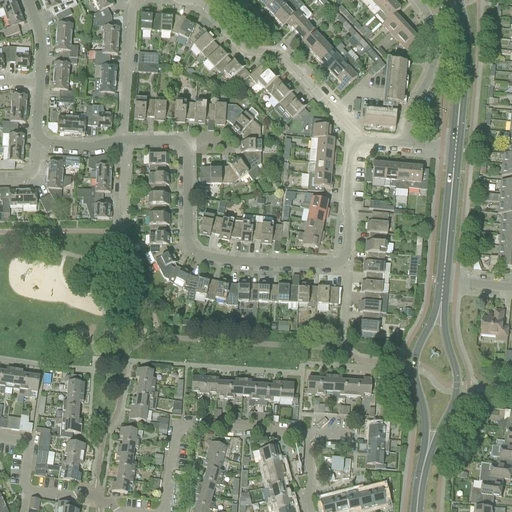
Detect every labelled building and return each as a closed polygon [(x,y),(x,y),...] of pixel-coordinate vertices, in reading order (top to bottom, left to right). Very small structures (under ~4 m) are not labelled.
[(0,0),(0,11),(2,11),(4,18),(19,12),(14,0),(0,0)] [(74,1),(67,4),(65,0),(42,0),(47,12),(49,11),(50,14),(51,13),(53,18),(55,17),(69,10),(68,10),(76,7),(74,1)] [(107,9),(113,6),(109,0),(94,0),(92,1),(99,13),(93,16),(96,22),(111,19),(107,9)] [(258,0),(257,1),(265,10),(276,0),(258,0)] [(274,19),(290,4),(286,0),(276,0),(265,10),(269,14),(268,15),(272,19),(273,18),(274,19)] [(390,0),(375,0),(371,4),(379,12),(379,13),(391,1),(390,0)] [(391,1),(379,13),(387,22),(394,15),(400,10),(391,1)] [(331,16),(335,12),(326,3),(322,6),(331,16)] [(301,9),(298,12),(290,4),(274,19),(282,28),(302,9),(301,9)] [(297,13),(282,28),(286,25),(294,33),(306,22),(312,16),(304,8),(302,9),(297,13)] [(58,23),(72,16),(69,10),(55,17),(58,23)] [(17,27),(23,25),(19,12),(4,18),(9,30),(2,33),(4,39),(19,33),(17,27)] [(152,15),(152,12),(141,12),(140,32),(150,33),(150,31),(159,32),(159,34),(160,34),(161,13),(161,16),(152,15)] [(172,16),(172,14),(161,13),(160,34),(170,34),(170,32),(177,36),(177,37),(178,37),(187,19),(186,19),(181,17),(180,19),(175,17),(172,16)] [(391,35),(402,24),(394,15),(387,22),(382,26),(391,35)] [(342,27),(345,23),(340,17),(336,20),(342,27)] [(119,29),(111,29),(111,19),(96,22),(92,23),(91,28),(103,29),(102,42),(118,43),(119,29)] [(195,26),(196,23),(187,19),(178,37),(187,42),(188,40),(194,45),(207,34),(203,29),(201,31),(198,27),(195,26)] [(302,42),(314,31),(306,22),(294,33),(302,42)] [(350,35),(353,32),(345,23),(342,27),(350,35)] [(399,44),(411,33),(402,24),(391,35),(399,44)] [(72,26),(67,26),(57,25),(56,39),(71,40),(72,26)] [(366,42),(372,36),(364,26),(361,29),(357,32),(366,42)] [(353,32),(350,35),(353,38),(358,44),(362,41),(353,32)] [(213,43),(215,41),(208,33),(207,34),(194,45),(193,46),(207,61),(221,48),(219,50),(213,43)] [(407,53),(419,42),(411,33),(399,44),(407,53)] [(312,55),(324,43),(316,34),(303,45),(312,55)] [(71,47),(71,40),(56,39),(55,52),(62,53),(61,59),(76,60),(77,60),(78,48),(71,47)] [(366,53),(370,50),(362,41),(358,44),(366,53)] [(117,57),(118,43),(102,42),(101,53),(94,53),(94,61),(109,62),(110,56),(117,57)] [(340,44),(332,52),(324,43),(312,55),(320,63),(340,45),(340,44)] [(342,50),(344,49),(340,45),(320,63),(328,72),(340,61),(347,55),(342,50)] [(226,58),(229,56),(221,48),(207,61),(214,69),(214,68),(221,75),(238,60),(233,64),(226,58)] [(3,64),(9,64),(8,49),(0,49),(1,56),(0,56),(0,71),(4,71),(3,64)] [(16,56),(16,49),(10,49),(8,49),(9,64),(15,64),(14,71),(28,72),(29,57),(16,56)] [(382,59),(386,56),(380,49),(376,53),(382,59)] [(381,62),(370,50),(366,53),(367,53),(365,55),(376,67),(376,66),(378,64),(380,62),(381,62)] [(158,56),(148,55),(138,54),(137,66),(158,67),(158,56)] [(336,81),(348,70),(355,64),(347,55),(340,61),(328,72),(336,81)] [(76,66),(76,60),(61,59),(61,65),(54,64),(53,78),(69,79),(70,66),(76,66)] [(243,69),(245,67),(238,60),(221,75),(221,76),(223,74),(227,79),(228,78),(237,88),(248,78),(250,77),(243,69)] [(109,68),(109,62),(94,61),(94,67),(100,67),(99,81),(115,82),(116,68),(109,68)] [(360,69),(355,64),(348,70),(336,81),(341,86),(336,90),(340,95),(357,79),(353,75),(360,69)] [(365,112),(363,127),(395,130),(396,114),(395,114),(396,106),(402,107),(403,96),(405,65),(390,64),(386,105),(383,105),(382,113),(365,112)] [(157,75),(158,67),(137,66),(137,74),(147,75),(157,75)] [(272,70),(267,74),(261,66),(250,77),(248,78),(255,85),(256,84),(263,92),(279,77),(272,70)] [(371,79),(375,75),(371,71),(367,75),(371,79)] [(277,79),(279,77),(263,92),(264,92),(264,91),(278,106),(290,94),(293,92),(285,84),(283,86),(277,79)] [(68,92),(69,79),(53,78),(52,92),(59,92),(59,98),(74,99),(74,93),(68,92)] [(92,94),(91,100),(97,101),(107,101),(107,95),(114,96),(115,82),(99,81),(98,94),(94,94),(92,94)] [(278,106),(273,110),(287,125),(291,121),(299,113),(306,107),(299,99),(297,101),(290,94),(278,106)] [(26,111),(26,97),(11,96),(11,110),(26,111)] [(156,101),(145,101),(135,100),(134,120),(144,121),(145,118),(154,119),(154,122),(156,101)] [(174,123),(175,103),(156,101),(154,122),(164,123),(165,120),(174,120),(174,123)] [(194,125),(195,104),(175,103),(174,123),(184,124),(185,121),(194,122),(193,125),(194,125)] [(214,126),(215,106),(195,104),(194,125),(204,125),(204,122),(214,123),(213,126),(214,126)] [(225,107),(225,106),(215,106),(214,126),(224,127),(224,123),(228,123),(233,128),(231,130),(245,115),(244,114),(243,115),(235,108),(225,107)] [(92,107),(86,107),(85,120),(71,119),(70,134),(84,135),(85,127),(91,128),(91,123),(92,107)] [(104,116),(102,108),(92,107),(91,123),(91,128),(97,128),(97,130),(110,131),(111,123),(115,123),(115,117),(111,117),(112,116),(104,116)] [(0,124),(0,127),(2,128),(2,129),(17,130),(18,124),(25,125),(26,111),(11,110),(10,123),(2,123),(2,125),(0,124)] [(251,122),(252,121),(245,115),(231,130),(239,137),(241,135),(243,137),(243,143),(240,144),(260,143),(259,129),(251,122)] [(71,119),(68,119),(58,118),(57,133),(70,134),(71,119)] [(310,139),(336,142),(332,136),(329,136),(330,129),(326,128),(326,124),(324,122),(311,121),(310,139)] [(284,128),(279,132),(283,136),(288,130),(285,127),(284,128)] [(2,129),(1,135),(3,135),(2,149),(3,149),(8,149),(23,150),(24,137),(17,136),(17,130),(2,129)] [(316,152),(335,154),(335,153),(333,153),(333,147),(336,147),(339,145),(336,142),(310,139),(310,140),(318,140),(316,152)] [(247,175),(260,166),(260,143),(240,144),(240,154),(242,154),(242,157),(238,161),(236,158),(247,175)] [(511,145),(508,145),(507,155),(502,154),(502,155),(511,156),(511,145)] [(0,170),(14,170),(14,163),(22,164),(23,150),(8,149),(7,162),(0,163),(0,170)] [(168,156),(164,156),(164,152),(147,152),(147,156),(148,156),(148,176),(168,176),(165,176),(165,167),(168,167),(168,156)] [(334,166),(335,154),(316,152),(315,164),(331,165),(331,166),(334,166)] [(511,167),(511,156),(502,155),(501,166),(511,167)] [(104,161),(107,159),(106,157),(91,160),(88,160),(88,170),(95,173),(95,180),(110,181),(111,167),(104,167),(104,161)] [(79,166),(79,159),(55,158),(55,164),(48,163),(47,177),(62,178),(63,170),(65,170),(71,167),(71,165),(79,166)] [(232,185),(247,175),(236,158),(227,164),(229,167),(226,168),(221,168),(220,166),(220,186),(232,185)] [(315,164),(309,163),(308,165),(307,174),(308,175),(330,177),(330,178),(333,178),(333,172),(331,172),(331,166),(334,166),(331,166),(331,165),(315,164)] [(384,182),(385,166),(373,164),(372,171),(365,171),(364,184),(371,185),(371,181),(384,182)] [(210,186),(220,186),(220,166),(210,166),(210,169),(200,169),(200,185),(210,185),(210,186)] [(396,183),(397,167),(385,166),(384,182),(389,183),(389,188),(395,189),(394,193),(395,193),(396,183)] [(511,178),(511,167),(501,166),(500,177),(511,178)] [(407,190),(409,168),(397,167),(396,183),(395,193),(406,194),(407,190)] [(409,168),(407,190),(426,192),(428,174),(421,173),(422,169),(409,168)] [(330,178),(330,177),(308,175),(307,192),(323,194),(323,189),(332,190),(332,184),(330,184),(330,178)] [(165,187),(168,187),(168,176),(148,176),(148,196),(168,196),(165,196),(165,187)] [(62,178),(47,177),(46,191),(47,191),(50,196),(44,198),(52,212),(57,209),(56,207),(60,205),(61,189),(64,189),(69,186),(70,179),(62,178)] [(110,195),(110,181),(95,180),(95,188),(93,188),(90,192),(77,191),(77,199),(87,200),(103,200),(103,194),(110,195)] [(511,183),(509,183),(501,182),(499,193),(511,193),(511,183)] [(9,208),(22,207),(22,192),(8,193),(9,200),(3,200),(3,223),(9,223),(9,208)] [(22,207),(36,207),(36,192),(22,192),(22,207)] [(480,195),(479,197),(480,197),(483,197),(482,202),(498,204),(511,204),(511,193),(499,193),(499,196),(480,194),(480,195)] [(323,202),(324,197),(305,195),(303,204),(310,205),(309,212),(327,216),(328,210),(326,210),(327,203),(323,202)] [(166,207),(169,207),(168,196),(148,196),(148,216),(169,216),(166,216),(166,207)] [(46,215),(52,212),(44,198),(39,201),(46,215)] [(103,200),(87,200),(77,199),(77,200),(83,200),(83,206),(86,206),(91,222),(96,222),(96,220),(109,221),(109,207),(102,206),(103,200)] [(381,212),(382,203),(369,202),(368,210),(381,212)] [(382,207),(381,212),(389,212),(393,213),(393,211),(393,208),(387,207),(387,204),(382,204),(382,207)] [(511,215),(511,204),(498,204),(497,214),(511,215)] [(326,221),(327,216),(309,212),(306,224),(322,227),(324,220),(326,221)] [(387,225),(388,215),(371,214),(370,223),(367,223),(366,233),(387,235),(387,225)] [(511,215),(497,214),(497,215),(502,215),(501,226),(511,226),(511,215)] [(166,227),(169,227),(169,216),(148,216),(148,236),(169,236),(166,236),(166,227)] [(213,219),(213,218),(203,216),(199,236),(209,238),(210,235),(219,237),(218,240),(223,220),(222,220),(222,221),(213,219)] [(262,225),(260,245),(271,246),(271,243),(281,244),(281,242),(282,229),(282,227),(272,226),(273,221),(271,219),(263,218),(262,225)] [(233,223),(233,222),(223,220),(218,240),(229,242),(229,239),(233,239),(240,240),(240,243),(242,223),(233,223)] [(253,224),(242,223),(240,243),(251,244),(251,241),(260,242),(260,245),(262,225),(253,224)] [(321,233),(322,227),(306,224),(304,235),(322,239),(323,234),(321,233)] [(511,237),(511,226),(501,226),(500,236),(511,237)] [(387,236),(387,235),(366,233),(366,234),(369,234),(368,243),(365,243),(364,253),(385,255),(386,245),(385,245),(386,236),(387,236)] [(322,239),(304,235),(298,234),(297,241),(302,243),(301,248),(317,251),(319,244),(321,244),(322,239)] [(166,247),(169,247),(169,236),(148,236),(148,247),(149,247),(149,253),(154,263),(172,254),(169,256),(166,250),(166,247)] [(511,248),(511,237),(500,236),(499,247),(511,248)] [(422,239),(412,238),(411,238),(411,242),(416,242),(414,258),(420,259),(422,239)] [(511,259),(511,248),(499,247),(498,258),(511,259)] [(385,256),(385,255),(364,253),(364,254),(367,254),(367,263),(364,263),(363,273),(383,275),(384,265),(383,265),(384,256),(385,256)] [(174,265),(177,264),(172,254),(154,263),(159,273),(159,272),(163,281),(173,286),(172,288),(181,270),(181,269),(181,270),(175,268),(174,265)] [(411,258),(409,277),(416,278),(417,266),(420,266),(420,259),(411,258)] [(511,270),(511,259),(498,258),(497,269),(511,270)] [(189,277),(191,274),(181,270),(172,288),(182,292),(187,293),(185,303),(193,304),(195,296),(199,276),(198,279),(192,278),(189,277)] [(383,275),(363,273),(363,274),(366,274),(365,283),(362,283),(361,293),(387,296),(388,286),(382,285),(381,285),(382,275),(383,275)] [(209,281),(210,278),(199,276),(195,296),(205,298),(204,301),(214,303),(219,280),(218,283),(209,281)] [(229,285),(229,282),(219,280),(214,303),(215,300),(224,302),(224,304),(225,305),(226,307),(228,307),(237,307),(237,303),(238,283),(238,286),(232,286),(229,285)] [(248,286),(249,283),(238,283),(237,303),(237,307),(237,303),(257,304),(258,283),(258,286),(248,286)] [(268,287),(269,284),(258,283),(257,304),(277,304),(278,284),(278,287),(268,287)] [(288,287),(289,284),(278,284),(277,304),(288,305),(287,310),(297,311),(297,305),(298,285),(298,288),(288,287)] [(308,288),(308,285),(298,285),(297,305),(307,305),(307,308),(317,309),(317,312),(318,285),(318,288),(308,288)] [(328,289),(328,286),(318,285),(317,312),(328,312),(328,306),(338,306),(338,289),(328,289)] [(385,315),(387,296),(361,293),(361,294),(364,294),(363,303),(360,303),(359,313),(379,315),(385,315)] [(502,328),(504,312),(495,311),(494,319),(483,318),(481,335),(501,337),(500,342),(507,343),(508,329),(502,328)] [(379,315),(359,313),(359,314),(362,314),(361,323),(358,323),(357,333),(377,335),(378,324),(379,315)] [(235,329),(236,319),(226,319),(225,329),(235,329)] [(11,390),(14,371),(6,370),(6,373),(1,372),(0,380),(0,394),(3,395),(4,389),(11,390)] [(151,380),(152,373),(137,370),(135,379),(139,379),(138,384),(154,386),(155,381),(151,380)] [(22,375),(23,372),(14,371),(11,390),(12,390),(13,387),(19,388),(18,397),(23,398),(26,376),(22,375)] [(26,376),(23,398),(29,399),(29,398),(36,399),(37,394),(39,378),(26,376)] [(65,378),(64,383),(68,383),(67,396),(83,397),(84,384),(80,384),(80,378),(71,377),(71,378),(65,377),(65,378)] [(332,394),(333,378),(325,377),(325,381),(320,380),(319,396),(324,397),(324,393),(332,394)] [(204,395),(205,379),(192,378),(191,394),(204,395)] [(332,394),(331,400),(344,401),(344,398),(345,382),(341,382),(341,378),(333,378),(332,394)] [(216,400),(217,380),(205,379),(204,395),(216,395),(215,400),(216,400)] [(319,396),(320,380),(307,379),(306,396),(319,396)] [(217,383),(218,380),(217,380),(216,400),(228,401),(230,384),(217,383)] [(370,396),(371,380),(363,380),(362,383),(358,383),(357,399),(362,399),(362,396),(370,396)] [(241,398),(243,381),(234,381),(234,384),(230,384),(228,401),(234,401),(234,398),(241,398)] [(250,386),(251,382),(243,381),(241,398),(248,398),(248,403),(254,403),(255,386),(250,386)] [(357,399),(358,383),(345,382),(344,398),(357,399)] [(279,401),(280,384),(272,383),(272,387),(268,387),(266,403),(271,404),(272,401),(279,401)] [(152,399),(154,386),(138,384),(136,396),(152,399)] [(280,384),(279,401),(291,402),(291,404),(297,404),(297,397),(292,397),(293,385),(280,384)] [(266,403),(268,387),(255,386),(254,403),(266,403)] [(82,405),(83,397),(67,396),(66,403),(62,403),(62,408),(78,409),(79,405),(82,405)] [(151,404),(152,399),(136,396),(136,401),(132,400),(131,409),(147,412),(148,404),(151,404)] [(156,400),(155,409),(169,409),(169,400),(156,400)] [(78,422),(78,409),(62,408),(61,420),(81,422),(78,422)] [(145,423),(147,412),(131,409),(129,421),(145,423)] [(498,424),(498,429),(511,431),(511,411),(511,412),(510,420),(507,419),(504,422),(502,422),(498,424)] [(28,421),(28,418),(21,417),(20,420),(18,432),(31,434),(32,425),(28,425),(28,421)] [(81,422),(61,420),(55,420),(54,426),(64,427),(64,433),(60,433),(59,438),(72,440),(72,435),(80,435),(81,422)] [(384,441),(385,428),(369,427),(368,440),(384,441)] [(493,447),(511,449),(511,431),(498,429),(509,431),(508,438),(505,438),(503,448),(493,447)] [(136,432),(130,431),(129,431),(120,430),(119,438),(123,438),(122,443),(138,445),(139,440),(135,439),(136,432)] [(49,437),(41,435),(40,435),(37,452),(48,454),(51,437),(49,437)] [(383,454),(384,441),(368,440),(367,453),(383,454)] [(85,446),(75,444),(68,443),(66,456),(83,459),(85,446)] [(138,451),(138,445),(122,443),(121,447),(118,447),(117,455),(133,457),(134,450),(138,451)] [(210,444),(207,456),(222,461),(222,460),(226,448),(210,444)] [(277,447),(258,452),(261,464),(277,460),(280,459),(277,447)] [(485,465),(511,469),(511,468),(509,468),(509,462),(511,462),(511,449),(493,447),(491,458),(497,459),(496,466),(485,465)] [(46,466),(48,454),(37,452),(35,464),(46,466)] [(382,467),(383,454),(367,453),(366,465),(382,467)] [(132,464),(133,457),(117,455),(115,463),(119,463),(118,468),(134,470),(135,465),(132,464)] [(81,467),(83,459),(66,456),(65,464),(62,463),(61,468),(77,471),(78,466),(81,467)] [(219,473),(222,461),(207,456),(203,469),(207,470),(222,474),(219,473)] [(282,464),(278,465),(277,460),(261,464),(262,467),(265,467),(267,476),(284,472),(282,464)] [(457,462),(456,471),(463,472),(465,463),(457,462)] [(34,470),(33,477),(44,479),(45,471),(46,466),(35,464),(34,470)] [(483,471),(481,483),(503,486),(499,485),(500,479),(510,481),(511,469),(485,465),(484,472),(483,471)] [(77,475),(77,471),(61,468),(60,473),(59,473),(58,481),(79,484),(80,476),(77,475)] [(132,483),(134,470),(118,468),(116,480),(132,483)] [(219,486),(222,474),(207,470),(203,482),(219,486)] [(282,480),(286,480),(284,472),(267,476),(269,483),(265,484),(266,489),(283,485),(282,480)] [(132,488),(132,483),(116,480),(116,485),(112,484),(111,493),(127,495),(128,487),(132,488)] [(217,491),(219,486),(203,482),(202,486),(199,485),(196,493),(212,497),(214,490),(217,491)] [(473,490),(471,505),(479,505),(489,506),(491,497),(501,498),(503,486),(481,483),(480,491),(473,490)] [(269,501),(286,497),(283,485),(266,489),(269,501)] [(382,490),(370,493),(374,509),(386,506),(386,508),(391,507),(389,499),(385,500),(382,490)] [(210,504),(212,497),(196,493),(194,500),(198,501),(196,506),(212,510),(213,505),(210,504)] [(361,511),(358,496),(357,493),(344,496),(348,511),(360,509),(360,511),(361,511)] [(361,511),(363,511),(374,509),(370,493),(358,496),(361,511)] [(244,507),(245,507),(251,506),(248,494),(245,495),(240,495),(239,507),(244,507)] [(347,511),(348,511),(344,496),(332,499),(335,511),(344,511),(347,511)] [(291,501),(287,501),(286,497),(269,501),(271,506),(274,505),(276,511),(278,511),(293,508),(291,501)] [(322,511),(335,511),(332,499),(319,502),(322,511)] [(34,511),(37,511),(39,501),(30,500),(28,511),(34,511)] [(71,510),(72,505),(58,503),(57,508),(63,509),(62,511),(78,511),(79,511),(71,510)]
